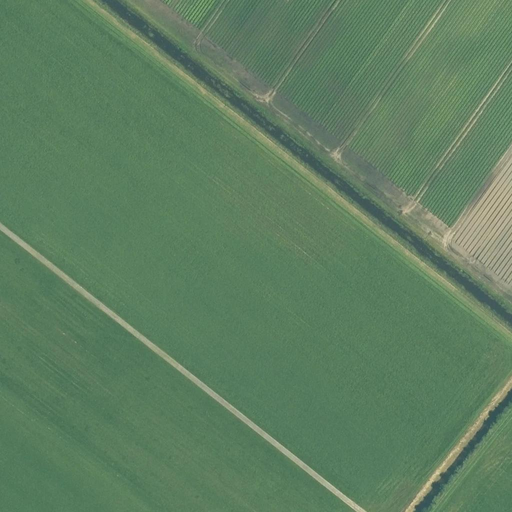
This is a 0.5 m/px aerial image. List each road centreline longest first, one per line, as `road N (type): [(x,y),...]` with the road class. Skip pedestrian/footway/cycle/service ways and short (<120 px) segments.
road 1 (track): [(89,0),(511,336)]
road 2 (track): [(359,511),(0,226)]
